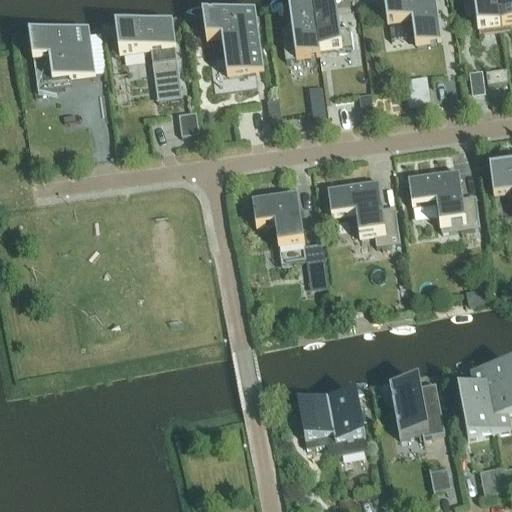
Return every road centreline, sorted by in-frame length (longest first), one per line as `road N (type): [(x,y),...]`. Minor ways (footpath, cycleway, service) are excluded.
road 1 (residential): [(277,511),(213,169)]
road 2 (residential): [(213,169),(511,127)]
road 3 (residential): [(35,195),(213,169)]
